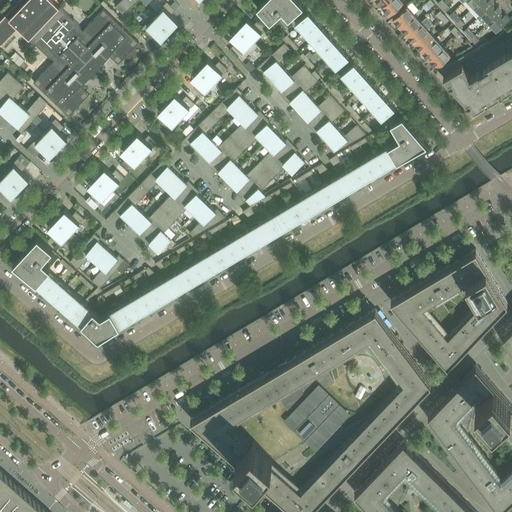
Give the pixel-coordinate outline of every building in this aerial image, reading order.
[(18,0),(5,14),(0,19),(0,43),(1,44),(18,27),(29,37),(51,58),(52,57),(55,60),(34,81),(67,113),(69,115),(89,94),(80,85),(91,75),(96,71),(106,60),(110,55),(119,63),(139,42),(137,40),(104,8),(83,30),(80,27),(81,26),(59,6),(53,0),(18,0)] [(123,14),(137,0),(121,0),(115,5),(123,14)] [(303,4),(299,0),(262,0),(257,6),(270,21),(282,10),(288,18),(303,4)] [(389,13),(403,1),(402,0),(387,0),(382,5),(389,13)] [(481,14),(494,2),(492,0),(480,0),(474,6),(481,14)] [(179,20),(172,13),(176,9),(167,1),(163,5),(164,6),(155,15),(170,29),(179,20)] [(489,22),(502,9),(494,2),(481,14),(489,22)] [(450,7),(446,3),(442,7),(446,11),(450,7)] [(400,26),(414,13),(407,5),(393,17),(400,26)] [(496,30),(509,17),(502,9),(489,22),(496,30)] [(303,31),(317,19),(308,10),(295,22),(303,31)] [(445,15),(440,10),(436,14),(440,19),(445,15)] [(407,34),(421,21),(414,13),(400,26),(407,34)] [(461,19),(456,14),(452,18),(456,23),(461,19)] [(170,29),(155,15),(147,24),(146,23),(142,28),(150,36),(154,32),(161,38),(170,29)] [(449,20),(445,15),(440,19),(445,24),(449,20)] [(263,32),(267,27),(258,19),(254,23),(247,17),(238,26),(253,40),(262,31),(263,32)] [(311,40),(325,28),(317,19),(303,31),(311,40)] [(460,27),(465,23),(461,19),(456,23),(460,27)] [(415,42),(428,29),(421,21),(407,34),(415,42)] [(245,49),(253,40),(238,26),(230,35),(237,41),(233,46),(242,54),(246,50),(245,49)] [(474,107),(511,84),(511,26),(440,70),(474,107)] [(459,31),(455,26),(450,30),(455,35),(459,31)] [(319,49),(333,37),(325,28),(311,40),(319,49)] [(422,50),(436,37),(428,29),(415,42),(422,50)] [(475,35),(471,30),(466,34),(470,39),(475,35)] [(459,40),(464,36),(459,31),(455,35),(459,40)] [(293,41),(287,34),(284,37),(290,43),(293,41)] [(479,39),(475,35),(470,39),(474,43),(479,39)] [(328,58),(341,46),(333,37),(319,49),(328,58)] [(429,58),(443,45),(436,37),(422,50),(429,58)] [(299,47),(293,41),(290,43),(296,50),(299,47)] [(279,61),(292,50),(285,42),(279,47),(257,67),(262,73),(264,71),(272,80),(285,68),(279,61)] [(437,66),(450,54),(443,45),(429,58),(437,66)] [(336,67),(349,55),(341,46),(328,58),(336,67)] [(309,59),(303,52),(300,55),(306,61),(309,59)] [(224,73),(228,68),(219,60),(215,64),(208,58),(199,67),(214,81),(223,72),(224,73)] [(315,65),(310,59),(309,59),(306,61),(312,68),(315,65)] [(255,67),(250,61),(245,65),(251,71),(255,67)] [(349,82),(362,70),(354,61),(341,73),(349,82)] [(284,96),(311,71),(304,64),(292,75),(285,68),(272,80),(280,89),(278,91),(284,96)] [(206,90),(214,81),(199,67),(191,76),(198,82),(194,87),(202,95),(207,91),(206,90)] [(321,76),(315,69),(312,72),(318,79),(321,76)] [(357,91),(370,79),(362,70),(349,82),(357,91)] [(0,96),(16,78),(8,71),(0,80),(0,96)] [(306,91),(318,80),(318,79),(312,72),(311,71),(284,96),(289,102),(291,100),(299,109),(312,98),(306,91)] [(13,98),(24,85),(16,78),(0,96),(0,109),(8,117),(20,104),(13,98)] [(365,100),(378,88),(370,79),(357,91),(365,100)] [(339,92),(333,85),(330,88),(336,94),(339,92)] [(236,115),(249,103),(241,94),(242,92),(237,86),(210,112),(218,120),(230,108),(236,115)] [(373,109),(387,97),(378,88),(365,100),(373,109)] [(191,107),(195,103),(186,95),(182,99),(175,92),(167,101),(181,115),(190,106),(191,107)] [(345,98),(339,92),(336,94),(342,101),(345,98)] [(310,126),(338,101),(331,93),(318,105),(312,98),(299,109),(307,119),(305,120),(310,126)] [(22,132),(46,104),(38,97),(27,110),(20,104),(8,117),(18,125),(16,127),(22,132)] [(381,118),(395,106),(387,97),(373,109),(381,118)] [(173,124),(181,115),(167,101),(158,110),(165,117),(161,121),(170,129),(174,125),(173,124)] [(332,120),(345,109),(338,101),(310,126),(315,132),(317,130),(326,139),(339,127),(332,120)] [(238,141),(265,115),(259,109),(257,111),(249,103),(236,115),(243,121),(231,133),(238,141)] [(352,106),(349,103),(346,106),(352,112),(355,110),(352,106)] [(361,116),(355,110),(352,112),(358,119),(361,116)] [(206,132),(218,120),(210,112),(184,138),(189,144),(191,142),(200,151),(213,138),(206,132)] [(264,143),(277,131),(268,122),(270,120),(265,115),(238,141),(246,148),(258,137),(264,143)] [(427,142),(415,129),(403,115),(390,122),(400,137),(388,145),(397,160),(427,142)] [(67,137),(60,130),(64,126),(56,118),(51,122),(52,123),(44,132),(59,146),(67,137)] [(372,129),(365,121),(362,123),(369,131),(372,129)] [(334,152),(366,133),(357,123),(345,134),(339,127),(326,139),(330,145),(328,146),(334,152)] [(153,146),(158,142),(149,134),(145,138),(138,131),(129,140),(144,154),(153,146)] [(266,169),(293,143),(287,138),(285,140),(277,131),(264,143),(271,150),(259,162),(266,169)] [(59,146),(44,132),(35,141),(34,140),(30,144),(39,153),(43,148),(50,155),(59,146)] [(212,167),(238,141),(231,133),(219,145),(213,138),(200,151),(208,159),(206,161),(212,167)] [(135,163),(144,154),(129,140),(121,150),(128,156),(124,160),(132,169),(136,164),(135,163)] [(234,160),(246,148),(238,141),(212,167),(217,172),(219,170),(228,179),(240,167),(234,160)] [(292,172),(304,160),(305,160),(296,151),(298,149),(293,143),(266,169),(273,177),(286,165),(292,172)] [(397,160),(388,145),(377,151),(387,166),(397,160)] [(387,166),(377,151),(367,157),(376,172),(387,166)] [(340,160),(336,154),(329,159),(334,164),(340,160)] [(166,186),(178,174),(169,165),(171,163),(165,157),(139,184),(148,192),(159,180),(166,186)] [(376,172),(367,157),(356,163),(366,179),(376,172)] [(29,177),(22,170),(26,166),(17,158),(13,162),(14,163),(6,172),(21,186),(29,177)] [(239,195),(266,169),(259,162),(247,173),(240,167),(228,179),(236,188),(234,190),(239,195)] [(328,168),(322,162),(316,166),(320,173),(328,168)] [(366,179),(356,163),(334,177),(343,192),(366,179)] [(121,181),(125,177),(116,168),(112,173),(105,166),(96,175),(111,189),(120,180),(121,181)] [(262,188),(273,177),(266,169),(239,195),(245,200),(247,198),(250,202),(266,193),(262,188)] [(21,186),(6,172),(0,178),(0,191),(1,193),(5,189),(12,195),(21,186)] [(168,212),(194,185),(188,180),(186,182),(178,174),(166,186),(172,193),(161,205),(168,212)] [(103,198),(111,189),(96,175),(88,184),(95,191),(91,195),(100,203),(104,199),(103,198)] [(343,192),(334,177),(323,183),(332,199),(343,192)] [(332,199),(323,183),(313,189),(322,205),(332,199)] [(136,204),(148,192),(139,184),(114,211),(119,216),(121,214),(130,223),(143,210),(136,204)] [(194,214),(206,201),(198,192),(200,190),(194,185),(168,212),(176,219),(187,207),(194,214)] [(322,205),(313,189),(302,195),(311,211),(322,205)] [(311,211),(302,195),(292,202),(301,217),(311,211)] [(193,236),(226,216),(217,207),(215,209),(206,201),(194,214),(201,220),(190,232),(193,236)] [(301,217),(292,202),(282,208),(291,223),(301,217)] [(142,239),(168,212),(161,205),(149,217),(143,210),(130,223),(139,231),(137,233),(142,239)] [(254,212),(250,205),(242,210),(248,216),(254,212)] [(81,223),(85,219),(76,210),(72,214),(65,208),(56,217),(71,231),(80,222),(81,223)] [(291,223),(282,208),(271,214),(280,229),(291,223)] [(176,242),(164,231),(176,219),(168,212),(142,239),(148,244),(150,242),(159,251),(166,243),(170,248),(176,242)] [(242,219),(236,214),(230,217),(234,224),(242,219)] [(280,229),(271,214),(248,228),(257,243),(280,229)] [(63,240),(71,231),(56,217),(48,226),(55,233),(51,237),(60,245),(64,241),(63,240)] [(257,243),(248,228),(237,234),(246,250),(257,243)] [(96,261),(108,248),(99,240),(100,238),(94,232),(70,260),(78,267),(89,255),(96,261)] [(246,250),(237,234),(227,240),(236,256),(246,250)] [(42,261),(53,249),(38,236),(25,249),(13,262),(22,270),(37,283),(49,270),(50,268),(42,261)] [(236,256),(227,240),(217,246),(226,262),(236,256)] [(226,262),(217,246),(206,252),(216,268),(226,262)] [(100,287),(117,267),(125,259),(119,254),(117,256),(108,248),(96,261),(103,267),(92,280),(98,285),(100,287)] [(418,330),(426,339),(435,349),(448,364),(454,357),(475,335),(500,309),(507,301),(476,248),(462,256),(448,264),(424,279),(391,299),(397,306),(418,330)] [(216,268),(206,252),(196,259),(205,274),(216,268)] [(69,264),(63,258),(60,261),(67,267),(69,264)] [(166,264),(163,258),(155,262),(161,267),(166,264)] [(130,264),(125,259),(117,267),(123,272),(130,264)] [(205,274),(196,259),(186,265),(195,280),(205,274)] [(74,273),(76,270),(69,264),(67,267),(74,273)] [(195,280),(186,265),(165,277),(162,279),(172,294),(180,289),(195,280)] [(154,271),(148,266),(145,268),(149,275),(154,271)] [(46,291),(58,277),(49,270),(37,283),(46,291)] [(134,279),(142,274),(140,271),(132,276),(134,279)] [(87,280),(81,274),(78,277),(85,283),(87,280)] [(126,284),(134,279),(132,276),(124,280),(126,284)] [(55,299),(67,285),(58,277),(46,291),(55,299)] [(172,294),(162,279),(152,285),(161,300),(172,294)] [(94,286),(87,280),(85,283),(92,289),(94,286)] [(113,291),(121,287),(119,283),(111,288),(113,291)] [(64,307),(76,293),(67,285),(55,299),(64,307)] [(96,294),(103,289),(100,287),(98,285),(93,291),(96,294)] [(161,300),(152,285),(141,291),(151,307),(161,300)] [(106,296),(113,291),(111,288),(104,293),(106,296)] [(151,307),(141,291),(131,297),(140,313),(151,307)] [(73,315),(85,301),(76,293),(64,307),(73,315)] [(103,303),(99,295),(98,296),(94,308),(103,303)] [(140,313),(131,297),(121,303),(130,319),(140,313)] [(82,323),(94,309),(85,301),(73,315),(82,323)] [(130,319),(121,303),(110,310),(120,325),(130,319)] [(236,458),(275,492),(290,505),(297,511),(306,511),(327,491),(372,443),(416,397),(431,381),(402,342),(386,321),(376,308),(340,329),(330,335),(320,341),(191,418),(199,425),(236,458)] [(120,325),(110,310),(101,315),(94,309),(82,323),(99,338),(120,325)] [(511,325),(503,334),(511,348),(511,325)] [(449,392),(434,408),(428,413),(500,509),(511,497),(511,404),(511,403),(476,363),(464,376),(456,384),(449,391),(449,392)] [(355,491),(373,511),(477,511),(436,471),(404,439),(395,448),(380,464),(365,480),(361,483),(355,491)] [(0,511),(49,511),(0,468),(0,511)]
